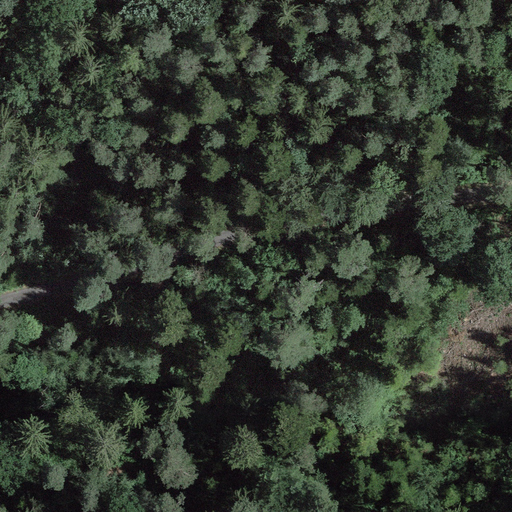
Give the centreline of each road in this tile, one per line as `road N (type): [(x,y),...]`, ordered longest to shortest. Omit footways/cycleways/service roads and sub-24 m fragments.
road 1 (track): [(198,249),(511,189)]
road 2 (track): [(0,301),(198,249)]
